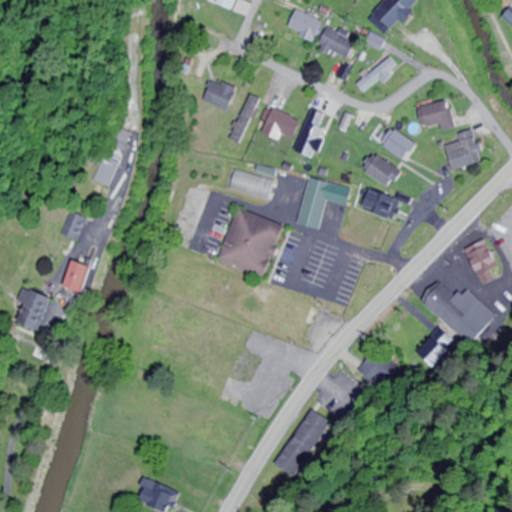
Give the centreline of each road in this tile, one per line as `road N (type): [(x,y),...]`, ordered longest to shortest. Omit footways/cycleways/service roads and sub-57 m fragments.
road 1 (secondary): [(505,179),(326,366),(230,511)]
road 2 (residential): [(511,144),(472,93),(443,76),(386,105),(367,106),(246,52),(262,0)]
